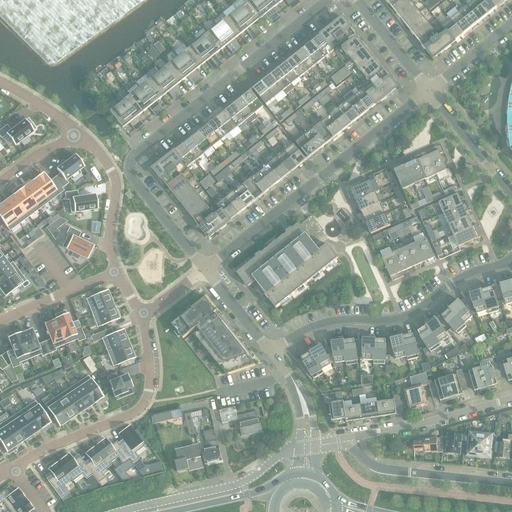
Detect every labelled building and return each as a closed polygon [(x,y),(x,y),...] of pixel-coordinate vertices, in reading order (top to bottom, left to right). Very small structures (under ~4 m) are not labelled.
[(0,0),(0,17),(48,64),(54,65),(143,0),(0,0)] [(243,0),(239,0),(232,6),(250,27),(252,25),(259,19),(243,0)] [(243,0),(259,19),(266,14),(270,18),(275,15),(271,10),(269,12),(259,0),(243,0)] [(275,0),(259,0),(269,12),(271,10),(279,4),(275,0)] [(299,4),(295,0),(293,0),(290,3),(294,8),(299,4)] [(385,0),(433,59),(454,42),(446,32),(439,38),(438,35),(437,36),(433,31),(434,30),(409,0),(385,0)] [(464,0),(463,1),(467,6),(479,22),(488,15),(475,0),(464,0)] [(489,0),(475,0),(488,15),(496,8),(489,0)] [(503,0),(489,0),(496,8),(505,2),(503,0)] [(204,1),(200,5),(203,9),(208,6),(204,1)] [(223,13),(226,18),(240,35),(247,29),(251,34),(256,30),(252,25),(250,27),(232,6),(223,13)] [(467,6),(458,13),(471,29),(479,22),(467,6)] [(458,13),(450,19),(463,35),(471,29),(458,13)] [(279,20),(275,15),(270,18),(274,24),(279,20)] [(226,18),(217,26),(230,43),(233,41),(240,35),(226,18)] [(375,89),(368,94),(376,104),(398,87),(342,18),(321,35),(328,45),(329,45),(335,39),(337,42),(338,41),(342,46),(341,47),(352,60),(345,66),(348,70),(349,70),(355,65),(369,82),(370,81),(374,86),(373,87),(375,89)] [(441,26),(446,32),(454,42),(463,35),(450,19),(441,26)] [(217,26),(207,34),(221,50),(228,45),(231,49),(236,45),(233,41),(230,43),(217,26)] [(193,37),(197,41),(211,58),(213,56),(221,50),(207,34),(203,29),(193,37)] [(260,35),(256,30),(251,34),(255,39),(260,35)] [(334,51),(329,45),(328,45),(321,35),(312,42),(325,58),(334,51)] [(197,41),(188,49),(201,66),(208,60),(212,65),(217,61),(213,56),(211,58),(197,41)] [(159,42),(154,46),(161,54),(165,50),(159,42)] [(312,42),(304,48),(316,64),(325,58),(312,42)] [(174,52),(178,57),(191,74),(194,72),(201,66),(188,49),(187,49),(184,44),(174,52)] [(241,51),(236,45),(231,49),(236,55),(241,51)] [(304,48),(295,55),(308,71),(316,64),(304,48)] [(144,63),(148,60),(143,53),(138,56),(144,63)] [(127,63),(132,59),(128,54),(123,58),(127,63)] [(295,55),(287,62),(300,78),(308,71),(295,55)] [(178,57),(168,64),(182,81),(189,76),(193,80),(198,76),(194,72),(191,74),(178,57)] [(221,66),(217,61),(212,65),(216,70),(221,66)] [(287,62),(278,69),(291,85),(300,78),(287,62)] [(172,89),(175,87),(182,81),(168,64),(159,72),(172,89)] [(278,69),(270,75),(283,91),(286,95),(294,88),(291,85),(278,69)] [(178,92),(175,87),(172,89),(159,72),(149,80),(162,97),(170,91),(173,96),(178,92)] [(135,83),(139,88),(153,105),(155,103),(162,97),(149,80),(145,75),(135,83)] [(270,75),(262,82),(274,98),(283,91),(270,75)] [(202,82),(198,76),(193,80),(197,85),(202,82)] [(265,105),(274,98),(262,82),(253,89),(265,105)] [(125,90),(130,95),(143,112),(150,107),(154,111),(159,107),(155,103),(153,105),(139,88),(135,83),(125,90)] [(364,88),(355,95),(368,111),(376,104),(368,94),(364,88)] [(251,91),(242,98),(255,114),(263,107),(251,91)] [(182,97),(178,92),(173,96),(177,101),(182,97)] [(130,95),(120,103),(133,120),(136,118),(143,112),(130,95)] [(355,95),(346,102),(359,118),(368,111),(355,95)] [(242,98),(233,105),(246,121),(249,124),(257,117),(255,114),(242,98)] [(346,102),(338,109),(351,125),(359,118),(346,102)] [(131,122),(135,127),(140,123),(136,118),(133,120),(120,103),(110,111),(123,128),(131,122)] [(233,105),(225,111),(238,127),(246,121),(233,105)] [(163,112),(159,107),(154,111),(158,116),(163,112)] [(338,109),(330,115),(342,131),(351,125),(338,109)] [(225,111),(216,118),(229,134),(238,127),(225,111)] [(330,115),(321,122),(334,138),(342,131),(330,115)] [(216,118),(208,125),(221,141),(229,134),(216,118)] [(6,125),(0,129),(0,138),(1,139),(6,135),(14,146),(33,132),(24,121),(10,131),(6,125)] [(321,122),(313,129),(325,145),(334,138),(321,122)] [(144,128),(140,123),(135,127),(139,132),(144,128)] [(208,125),(200,132),(212,147),(221,141),(208,125)] [(313,129),(304,136),(317,152),(325,145),(313,129)] [(200,132),(191,138),(204,154),(212,147),(200,132)] [(308,159),(317,152),(304,136),(295,143),(308,159)] [(191,138),(183,145),(195,161),(204,154),(191,138)] [(293,144),(284,151),(297,167),(306,160),(293,144)] [(187,168),(195,161),(183,145),(174,152),(182,162),(187,168)] [(425,152),(427,156),(436,175),(447,170),(436,146),(425,152)] [(284,151),(276,158),(289,174),(297,167),(284,151)] [(175,167),(182,162),(174,152),(153,169),(208,238),(230,221),(222,211),(221,211),(215,217),(213,214),(212,215),(208,210),(209,209),(182,174),(180,175),(176,170),(177,169),(175,167)] [(59,174),(54,178),(61,188),(68,184),(65,180),(83,167),(75,156),(56,169),(59,174)] [(427,156),(416,161),(425,180),(436,175),(427,156)] [(276,158),(268,165),(280,181),(289,174),(276,158)] [(416,161),(405,166),(414,185),(425,180),(416,161)] [(268,165),(259,172),(272,187),(280,181),(268,165)] [(402,190),(414,185),(405,166),(394,171),(402,190)] [(259,172),(251,178),(263,194),(272,187),(259,172)] [(394,180),(391,172),(386,174),(389,182),(394,180)] [(42,174),(32,181),(48,202),(63,191),(61,188),(54,178),(49,182),(42,174)] [(209,175),(208,176),(199,183),(202,186),(207,182),(212,179),(209,175)] [(251,178),(242,185),(255,201),(263,194),(251,178)] [(214,182),(212,179),(207,182),(202,186),(204,190),(214,182)] [(352,204),(356,202),(356,201),(375,193),(380,191),(375,179),(346,192),(352,204)] [(32,181),(23,188),(38,209),(48,202),(32,181)] [(242,185),(234,192),(247,208),(255,201),(242,185)] [(456,191),(454,186),(446,189),(449,194),(456,191)] [(392,189),(396,197),(401,194),(398,187),(392,189)] [(23,188),(13,196),(29,217),(38,209),(23,188)] [(69,200),(70,213),(96,210),(95,196),(78,198),(77,191),(64,193),(64,194),(65,200),(69,200)] [(234,192),(225,198),(238,214),(247,208),(234,192)] [(356,201),(356,202),(361,212),(380,204),(375,193),(356,201)] [(440,193),(432,196),(434,201),(442,197),(440,193)] [(404,202),(401,194),(396,197),(399,204),(404,202)] [(438,202),(443,214),(463,205),(458,194),(438,202)] [(13,196),(4,203),(19,224),(29,217),(13,196)] [(426,204),(434,201),(432,196),(424,200),(426,204)] [(217,205),(221,211),(222,211),(230,221),(238,214),(225,198),(217,205)] [(19,224),(4,203),(0,205),(0,218),(9,231),(19,224)] [(412,211),(419,207),(417,203),(410,206),(412,211)] [(361,212),(366,223),(385,215),(380,204),(361,212)] [(443,214),(448,225),(468,216),(463,205),(443,214)] [(406,219),(411,216),(408,209),(403,211),(406,219)] [(422,209),(417,212),(421,220),(426,217),(422,209)] [(390,226),(385,215),(366,223),(371,234),(390,226)] [(311,241),(323,231),(311,216),(300,225),(299,224),(236,273),(248,287),(255,281),(265,294),(264,295),(275,309),(338,259),(326,245),(319,251),(311,241)] [(448,225),(453,236),(472,227),(468,216),(448,225)] [(419,222),(416,217),(409,221),(411,226),(419,222)] [(50,225),(46,228),(55,241),(59,231),(56,230),(67,222),(64,220),(60,218),(50,225)] [(402,224),(394,227),(396,232),(404,229),(402,224)] [(424,226),(427,234),(432,232),(429,224),(424,226)] [(477,225),(472,227),(453,236),(458,247),(482,236),(477,225)] [(60,247),(65,249),(85,259),(92,246),(77,239),(80,233),(69,227),(60,247)] [(389,236),(396,232),(394,227),(387,231),(389,236)] [(436,239),(432,232),(427,234),(431,242),(436,239)] [(382,239),(380,234),(372,237),(374,242),(382,239)] [(426,238),(415,243),(423,262),(435,257),(426,238)] [(415,243),(404,248),(412,267),(423,262),(415,243)] [(404,277),(402,272),(401,272),(393,253),(390,246),(378,251),(392,282),(404,277)] [(437,256),(442,254),(439,246),(434,249),(437,256)] [(404,248),(393,253),(401,272),(402,272),(412,267),(404,248)] [(0,271),(8,266),(2,257),(0,259),(0,271)] [(8,266),(0,271),(0,284),(18,271),(12,263),(8,266)] [(18,271),(0,284),(0,290),(5,297),(10,292),(13,295),(18,291),(16,288),(26,281),(18,271)] [(37,279),(34,281),(40,289),(45,285),(37,274),(35,276),(37,279)] [(506,305),(511,303),(511,284),(511,282),(511,278),(499,281),(506,305)] [(476,314),(487,311),(481,291),(480,287),(469,291),(473,303),(476,313),(476,314)] [(491,288),(481,291),(487,311),(488,315),(499,311),(491,288)] [(86,300),(91,314),(113,305),(108,292),(108,291),(85,300),(86,300)] [(171,325),(176,330),(183,339),(196,328),(200,333),(196,334),(196,335),(200,334),(204,345),(208,344),(212,355),(216,354),(220,365),(224,364),(228,375),(255,366),(223,325),(222,325),(220,326),(218,319),(219,319),(216,316),(215,316),(214,314),(216,312),(205,298),(171,325)] [(456,299),(447,306),(449,309),(450,309),(464,324),(472,317),(471,316),(464,308),(456,299)] [(113,305),(91,314),(97,327),(96,328),(119,319),(118,318),(119,317),(117,311),(115,311),(113,305)] [(468,305),(464,308),(471,316),(474,315),(468,305)] [(466,327),(464,324),(450,309),(449,309),(441,316),(458,335),(466,327)] [(67,314),(55,319),(56,320),(66,344),(77,340),(78,342),(85,339),(83,335),(80,328),(73,330),(67,314)] [(425,323),(427,326),(438,344),(438,343),(448,338),(434,317),(425,323)] [(50,339),(44,342),(48,354),(56,351),(55,349),(66,344),(56,320),(44,325),(50,339)] [(440,346),(438,343),(438,344),(427,326),(417,332),(431,353),(440,346)] [(107,353),(129,344),(123,331),(123,330),(113,334),(111,329),(99,334),(107,353)] [(20,334),(19,334),(29,359),(40,354),(41,357),(48,354),(44,342),(37,345),(31,330),(20,334)] [(396,360),(406,357),(407,357),(402,337),(401,333),(390,336),(396,360)] [(29,359),(19,334),(8,338),(14,354),(7,357),(12,369),(19,366),(18,363),(29,359)] [(412,334),(402,337),(407,357),(406,357),(407,361),(418,358),(412,334)] [(362,360),(373,361),(374,361),(374,340),(375,340),(375,336),(363,336),(362,360)] [(335,364),(345,362),(346,362),(343,341),(343,338),(331,339),(335,364)] [(354,340),(343,341),(346,362),(345,362),(346,366),(357,364),(354,340)] [(385,340),(375,340),(374,340),(374,361),(373,361),(373,364),(385,365),(385,340)] [(129,344),(107,353),(112,367),(135,358),(134,357),(129,344)] [(309,349),(310,352),(311,352),(321,370),(331,365),(319,344),(309,349)] [(461,347),(464,353),(467,351),(470,350),(467,344),(461,347)] [(83,358),(91,355),(88,347),(85,348),(82,355),(83,358)] [(323,373),(321,370),(311,352),(310,352),(301,358),(313,379),(323,373)] [(0,368),(1,371),(2,370),(11,383),(17,380),(15,376),(12,369),(10,364),(7,366),(0,356),(0,368)] [(503,363),(497,365),(501,379),(507,377),(508,382),(511,380),(511,357),(506,359),(507,361),(503,362),(503,363)] [(61,367),(58,359),(52,362),(55,369),(61,367)] [(487,365),(479,367),(486,390),(493,388),(492,386),(497,385),(496,380),(501,379),(497,365),(492,366),(491,365),(487,366),(487,365)] [(469,373),(463,375),(467,389),(473,387),(474,391),(479,390),(479,392),(486,390),(479,367),(472,369),(473,371),(468,372),(469,373)] [(116,373),(106,377),(114,397),(127,392),(126,390),(131,388),(126,375),(118,379),(116,373)] [(21,374),(15,376),(17,380),(18,384),(24,382),(21,374)] [(452,374),(445,377),(452,400),(459,398),(458,396),(463,395),(462,390),(467,389),(463,375),(458,376),(457,375),(453,376),(452,374)] [(79,382),(93,404),(102,398),(88,376),(79,382)] [(445,402),(452,400),(445,377),(438,379),(438,380),(434,382),(435,383),(429,384),(432,398),(439,397),(440,401),(445,400),(445,402)] [(79,382),(70,388),(85,409),(93,404),(79,382)] [(409,411),(427,406),(422,385),(404,390),(409,411)] [(70,388),(62,393),(76,415),(85,409),(70,388)] [(62,393),(53,399),(68,421),(76,415),(62,393)] [(394,400),(377,403),(379,417),(396,415),(396,412),(403,411),(398,395),(397,395),(393,396),(394,400)] [(53,399),(44,405),(59,427),(68,421),(53,399)] [(35,401),(26,407),(41,429),(49,423),(35,401)] [(331,421),(345,419),(344,408),(343,402),(329,404),(331,421)] [(377,403),(360,405),(362,420),(379,417),(377,403)] [(345,422),(362,420),(360,405),(344,408),(345,419),(345,422)] [(26,407),(18,413),(32,435),(41,429),(26,407)] [(222,410),(219,411),(222,424),(237,420),(237,417),(235,407),(222,410)] [(183,417),(181,409),(171,411),(172,419),(183,417)] [(208,410),(201,411),(202,418),(209,417),(208,410)] [(511,410),(507,412),(503,413),(504,419),(511,416),(511,410)] [(155,424),(172,419),(171,411),(152,416),(155,424)] [(242,437),(262,432),(257,412),(237,417),(237,420),(242,437)] [(18,413),(9,419),(23,441),(32,435),(18,413)] [(9,419),(0,425),(15,446),(23,441),(9,419)] [(0,425),(0,424),(0,443),(6,452),(15,446),(0,425)] [(124,442),(119,446),(132,463),(138,458),(134,453),(144,446),(133,432),(129,427),(119,435),(124,442)] [(137,429),(133,432),(144,446),(147,443),(137,429)] [(204,465),(221,461),(214,430),(203,433),(206,449),(201,450),(204,465)] [(467,456),(476,457),(477,445),(481,446),(483,434),(481,434),(480,432),(475,432),(473,433),(469,433),(469,436),(467,436),(463,436),(462,441),(468,442),(467,456)] [(447,438),(442,437),(442,450),(446,450),(445,454),(448,454),(448,455),(453,456),(454,455),(459,455),(461,436),(448,434),(447,438)] [(492,435),(483,434),(481,446),(477,445),(476,457),(477,457),(479,459),(484,459),(486,458),(489,458),(490,454),(494,454),(494,453),(495,443),(496,437),(492,436),(492,435)] [(510,444),(511,444),(511,435),(508,435),(507,441),(502,440),(502,443),(495,443),(494,453),(498,454),(497,459),(499,459),(499,460),(502,461),(506,461),(506,460),(508,460),(510,444)] [(438,450),(442,450),(442,437),(441,437),(440,439),(437,439),(437,438),(431,438),(431,440),(424,440),(423,442),(413,443),(411,445),(412,450),(414,451),(414,452),(424,451),(424,453),(432,452),(432,454),(438,453),(438,450)] [(105,440),(95,447),(109,466),(110,466),(109,464),(117,457),(123,464),(128,460),(131,464),(132,463),(119,446),(116,442),(110,446),(105,440)] [(203,469),(198,445),(172,451),(177,473),(178,473),(178,472),(188,470),(189,472),(203,469)] [(90,461),(85,465),(98,483),(104,478),(105,478),(101,473),(109,466),(95,447),(85,455),(90,461)] [(60,460),(58,462),(72,481),(81,474),(85,480),(91,475),(98,483),(85,465),(79,457),(73,461),(68,455),(65,457),(60,460)] [(138,458),(132,463),(142,477),(143,477),(151,475),(164,472),(161,462),(149,465),(144,466),(138,458)] [(72,482),(72,481),(58,462),(55,464),(51,467),(48,470),(53,476),(47,481),(61,498),(67,493),(62,486),(70,480),(72,482)] [(88,477),(95,485),(98,483),(91,475),(88,477)] [(104,478),(98,483),(101,486),(107,482),(104,478)] [(0,493),(0,503),(2,502),(9,511),(25,499),(23,497),(20,492),(19,492),(17,489),(10,495),(6,489),(0,493)] [(64,503),(71,500),(67,494),(61,498),(64,503)] [(27,502),(25,499),(9,511),(28,511),(32,509),(30,506),(27,502)]
